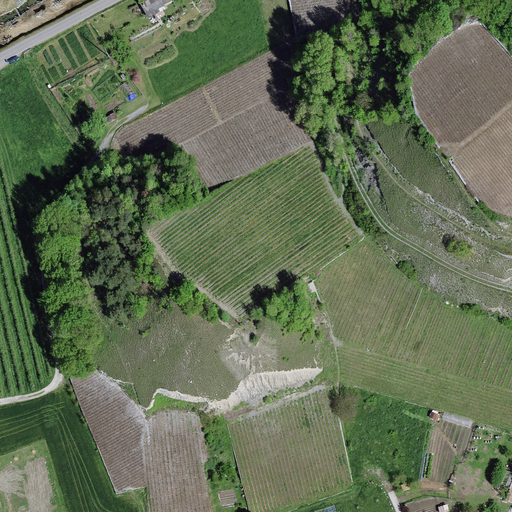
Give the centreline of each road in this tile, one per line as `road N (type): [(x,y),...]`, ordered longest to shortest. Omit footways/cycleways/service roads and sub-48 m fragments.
road 1 (track): [(359,0),(351,169),(382,224),(467,274),(511,288)]
road 2 (track): [(0,402),(39,395),(58,379),(55,301),(68,239),(120,125),(150,108)]
road 3 (residential): [(0,59),(109,0)]
